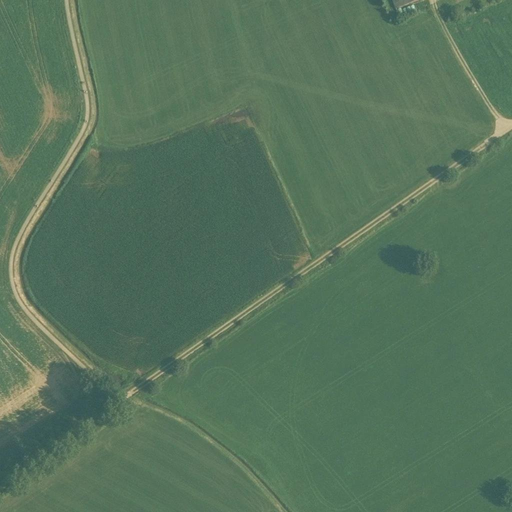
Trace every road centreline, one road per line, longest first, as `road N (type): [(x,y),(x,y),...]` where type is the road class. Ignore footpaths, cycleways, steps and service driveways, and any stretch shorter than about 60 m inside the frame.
road 1 (track): [(511,125),(118,400),(97,380)]
road 2 (track): [(118,400),(0,484)]
